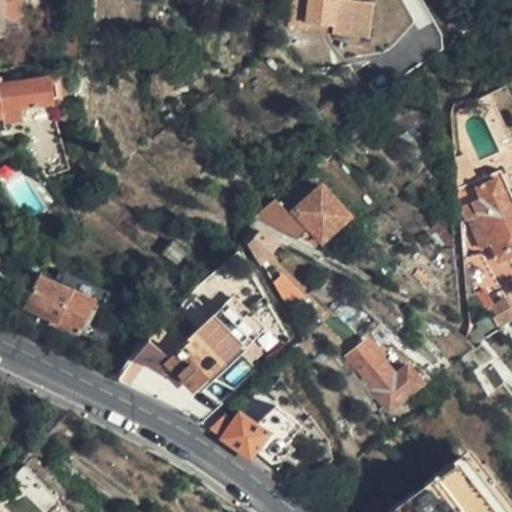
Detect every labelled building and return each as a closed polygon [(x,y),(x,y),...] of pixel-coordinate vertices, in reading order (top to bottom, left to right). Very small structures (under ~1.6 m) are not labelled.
[(0,0),(0,35),(24,34),(23,16),(21,0),(0,0)] [(346,2),(346,0),(291,0),(287,30),(306,33),(306,24),(332,28),(332,36),(356,38),(359,3),(346,2)] [(373,5),(359,3),(356,38),(370,39),(373,5)] [(306,24),(306,33),(332,36),(332,28),(306,24)] [(67,107),(61,80),(49,81),(49,77),(0,84),(1,79),(0,79),(0,116),(5,116),(4,121),(54,114),(54,110),(67,107)] [(466,153),(456,157),(458,187),(475,180),(466,153)] [(499,177),(511,206),(511,193),(502,170),(497,172),(499,177)] [(458,187),(460,208),(466,220),(471,218),(484,248),(492,244),(500,261),(511,254),(511,206),(499,177),(478,187),(475,180),(458,187)] [(271,197),(252,214),(297,237),(308,227),(321,240),(348,213),(321,183),(288,214),(271,197)] [(259,261),(278,238),(256,228),(247,240),(259,261)] [(175,264),(185,250),(171,240),(161,253),(175,264)] [(79,334),(96,302),(41,274),(25,307),(79,334)] [(511,313),(511,299),(510,296),(495,303),(487,286),(471,295),(474,315),(487,310),(495,324),(511,313)] [(178,375),(194,391),(201,383),(260,325),(229,295),(156,369),(173,379),(178,375)] [(387,410),(421,381),(406,362),(395,371),(368,339),(350,353),(376,386),(372,390),(387,410)] [(194,391),(177,409),(201,422),(217,403),(201,383),(194,391)] [(353,413),(371,398),(362,385),(343,400),(353,413)] [(241,412),(222,437),(251,458),(265,437),(279,447),(284,442),(298,422),(273,404),(258,424),(241,412)] [(251,458),(275,476),(294,451),(284,442),(279,447),(265,437),(251,458)] [(506,511),(465,457),(464,457),(394,511),(506,511)] [(50,511),(59,503),(23,467),(5,486),(31,511),(50,511)]
